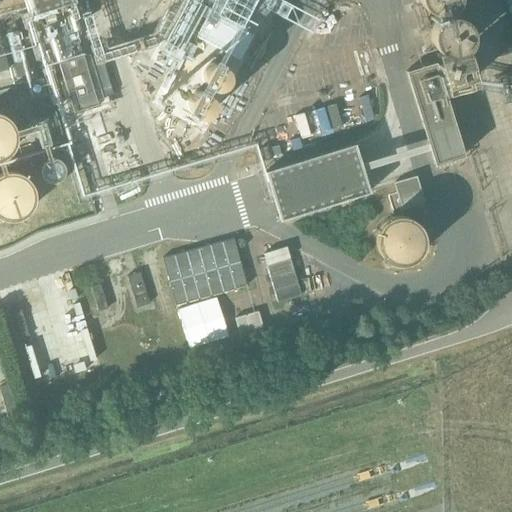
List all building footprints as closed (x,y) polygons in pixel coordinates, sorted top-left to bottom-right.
[(29,0),(33,12),(73,0),(29,0)] [(266,15),(286,25),(298,3),(293,0),(178,0),(159,37),(161,38),(149,60),(168,70),(154,97),(171,106),(167,112),(204,132),(266,15)] [(419,0),(420,2),(422,4),(424,7),(427,9),(430,10),(433,12),(435,12),(439,12),(442,12),(445,11),(447,11),(449,9),(451,8),(453,7),(455,4),(457,1),(457,0),(419,0)] [(81,23),(76,8),(65,12),(69,27),(81,23)] [(430,35),(430,38),(431,39),(432,41),(433,43),(433,44),(435,46),(436,48),(439,50),(442,52),(445,53),(447,54),(451,54),(454,54),(457,53),(461,52),(464,50),(465,49),(467,47),(469,44),(470,42),(471,40),(472,38),(472,36),(472,32),(472,30),(471,28),(471,25),(470,23),(468,20),(466,19),(465,17),(462,15),(460,14),(458,13),(455,13),(453,12),(451,12),(448,12),(445,13),(443,14),(440,15),(438,17),(436,18),(434,21),(433,23),(432,25),(431,27),(430,30),(430,32),(430,34),(430,35)] [(84,61),(82,55),(58,62),(73,111),(97,104),(95,98),(84,61)] [(100,56),(84,61),(95,98),(112,93),(100,56)] [(442,91),(436,72),(433,62),(405,71),(434,163),(462,155),(442,91)] [(462,84),(456,65),(436,72),(442,91),(462,84)] [(10,120),(7,117),(5,116),(2,114),(0,113),(0,157),(3,156),(5,155),(7,153),(10,151),(11,149),(13,147),(14,145),(14,144),(15,141),(16,139),(16,137),(16,135),(16,133),(15,131),(15,128),(14,126),(13,124),(12,122),(10,120)] [(31,126),(30,128),(30,130),(30,132),(30,133),(30,134),(31,135),(32,138),(34,140),(36,141),(38,143),(40,143),(42,143),(45,143),(46,143),(48,142),(50,140),(52,138),(53,137),(53,136),(54,134),(54,133),(54,132),(54,130),(54,128),(53,127),(53,125),(52,124),(51,122),(49,121),(48,121),(46,120),(44,119),(43,119),(40,119),(38,120),(36,121),(35,122),(33,124),(32,125),(31,126)] [(280,210),(368,189),(357,144),(268,165),(280,210)] [(44,161),(43,163),(42,164),(42,166),(41,167),(41,168),(41,170),(41,171),(41,172),(42,173),(42,174),(43,176),(44,176),(45,178),(47,179),(48,180),(49,181),(52,181),(54,181),(56,181),(58,180),(59,180),(61,179),(61,178),(63,176),(64,175),(65,173),(65,171),(65,170),(65,168),(65,166),(65,165),(64,164),(63,162),(62,160),(60,159),(59,158),(57,158),(55,157),(53,157),(50,157),(49,158),(47,159),(46,160),(44,161)] [(0,173),(0,215),(1,216),(3,217),(7,217),(10,218),(13,218),(15,217),(18,216),(22,215),(24,213),(26,212),(27,210),(30,207),(31,205),(32,203),(32,201),(33,198),(33,197),(33,195),(33,193),(33,192),(33,190),(32,186),(31,184),(30,183),(28,180),(26,178),(24,176),(21,174),(17,173),(15,172),(13,172),(10,171),(7,172),(3,173),(0,173)] [(423,202),(415,175),(393,182),(401,208),(423,202)] [(410,218),(406,216),(404,216),(400,216),(396,216),(393,217),(389,218),(386,220),(385,221),(383,223),(381,224),(379,227),(378,231),(377,233),(376,235),(376,237),(376,239),(376,240),(376,243),(376,244),(377,246),(377,249),(378,251),(380,254),(382,256),(385,259),(388,261),(390,262),(392,263),(396,264),(398,264),(402,264),(404,264),(408,263),(410,262),(414,260),(417,258),(418,256),(420,254),(422,251),(422,250),(423,248),(424,245),(424,244),(424,241),(424,239),(424,236),(424,234),(423,233),(423,232),(422,229),(421,227),(419,225),(417,222),(415,221),(412,219),(410,218)] [(149,302),(139,271),(126,275),(136,307),(149,302)] [(107,307),(99,283),(90,286),(97,310),(107,307)] [(0,376),(8,374),(0,346),(0,376)] [(0,400),(15,396),(11,385),(0,388),(0,400)] [(0,448),(11,445),(8,433),(0,435),(1,441),(0,441),(0,448)]
